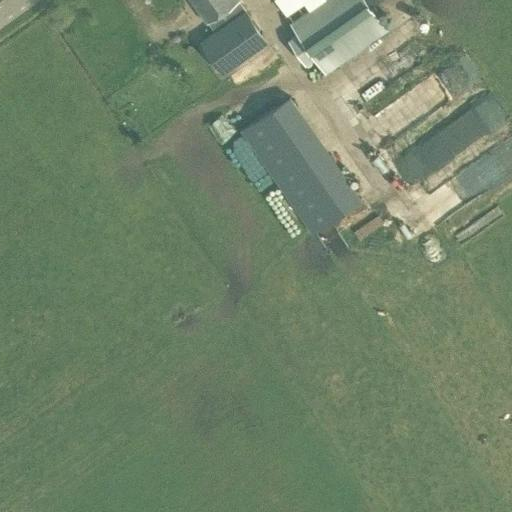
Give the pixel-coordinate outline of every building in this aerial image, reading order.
[(224,72),(267,41),(238,0),(193,0),(216,32),(202,41),(224,72)] [(298,33),(289,40),(306,64),(315,57),(321,66),(379,25),(361,0),(323,0),(291,23),(298,33)] [(258,75),(281,58),(272,46),(249,63),(258,75)] [(237,88),(246,82),(243,78),(251,72),(247,66),(229,77),(237,88)] [(312,234),(360,201),(289,97),(241,130),(312,234)]
